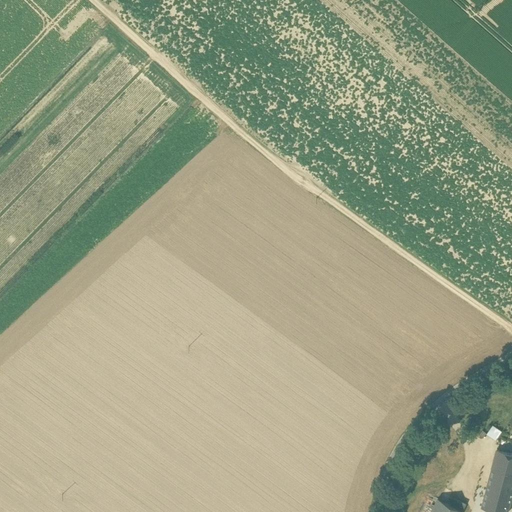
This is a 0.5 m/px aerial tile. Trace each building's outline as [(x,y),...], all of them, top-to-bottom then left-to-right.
[(497,429),(493,426),(487,434),(491,438),(497,429)] [(496,441),(502,432),(497,429),(491,438),(496,441)] [(511,452),(497,450),(492,468),(511,472),(511,452)] [(507,511),(511,496),(511,472),(492,468),(480,465),(476,477),(488,481),(481,507),(499,511),(507,511)] [(438,498),(430,511),(462,511),(463,511),(450,505),(438,498)] [(466,504),(454,498),(450,505),(463,511),(466,504)]
